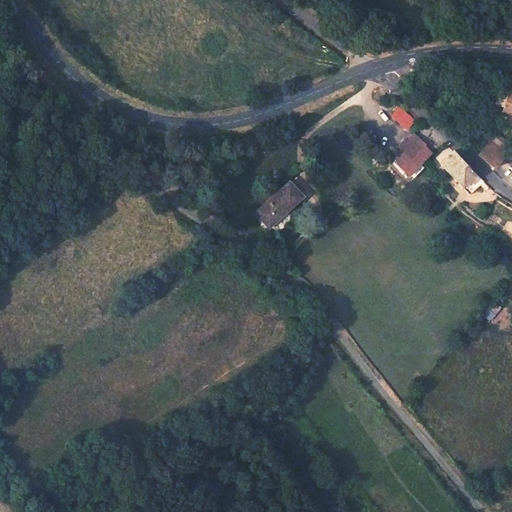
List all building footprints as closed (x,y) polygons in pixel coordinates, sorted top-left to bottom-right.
[(501,112),(511,117),(511,115),(511,86),(508,94),(500,91),(495,104),(502,107),(501,112)] [(399,106),(390,116),(408,131),(416,120),(399,106)] [(490,138),(506,152),(511,146),(495,132),(490,138)] [(474,153),(492,168),(506,152),(490,138),(489,137),(474,153)] [(391,168),(404,179),(425,156),(418,151),(419,150),(408,139),(401,147),(398,145),(390,154),(391,168)] [(436,168),(460,189),(473,176),(451,153),(436,168)] [(475,174),(473,176),(460,189),(468,197),(482,183),(475,174)] [(288,179),(253,208),(265,223),(300,194),(288,179)]
